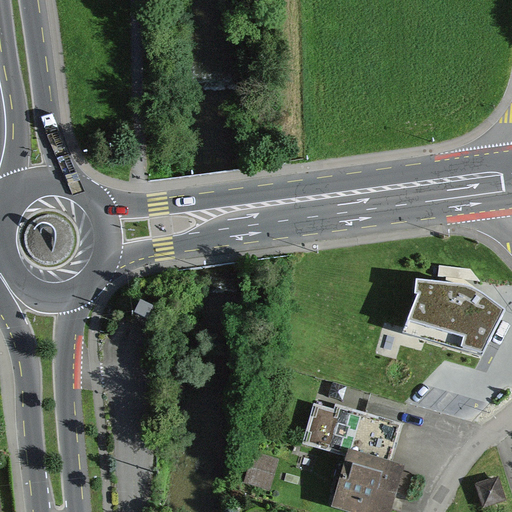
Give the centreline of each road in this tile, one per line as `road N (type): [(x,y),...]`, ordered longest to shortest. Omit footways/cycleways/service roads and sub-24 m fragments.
road 1 (tertiary): [(260,213),(511,181)]
road 2 (primary): [(6,280),(25,339),(45,511)]
road 3 (primary): [(70,511),(65,389),(74,293)]
road 4 (primary): [(59,181),(28,0)]
road 5 (tertiary): [(105,256),(191,242),(260,213)]
road 6 (tertiary): [(260,213),(183,203),(100,206)]
road 7 (residential): [(434,511),(472,449),(511,417)]
